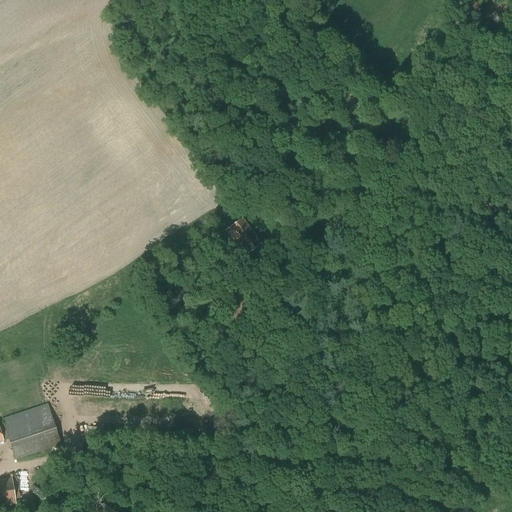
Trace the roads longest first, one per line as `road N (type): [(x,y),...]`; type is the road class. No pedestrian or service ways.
road 1 (track): [(132,511),(130,475),(139,461),(217,456),(291,301),(282,254),(150,71),(203,0)]
road 2 (track): [(217,456),(511,457)]
